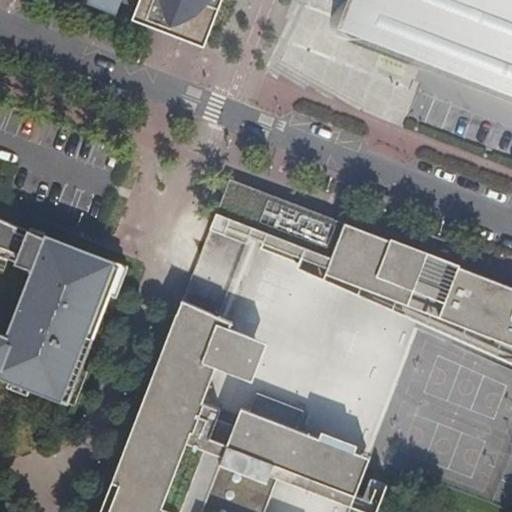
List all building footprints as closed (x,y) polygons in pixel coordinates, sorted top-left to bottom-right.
[(122,0),(88,0),(88,1),(117,12),(122,0)] [(140,0),(136,12),(186,32),(183,37),(206,46),(220,9),(214,7),(216,0),(140,0)] [(220,9),(223,0),(216,0),(214,7),(220,9)] [(511,0),(351,0),(342,24),(511,90),(511,0)] [(134,18),(183,37),(186,32),(136,12),(134,18)] [(211,227),(217,229),(236,184),(229,182),(211,227)] [(511,290),(236,184),(217,229),(261,246),(259,252),(469,332),(511,347),(511,290)] [(1,337),(0,336),(0,378),(68,404),(90,346),(117,276),(120,268),(91,257),(89,263),(0,223),(0,261),(27,273),(29,279),(7,336),(1,337)] [(296,432),(303,414),(256,396),(247,422),(238,419),(234,429),(217,422),(220,411),(202,405),(216,370),(251,384),(265,345),(230,332),(232,326),(185,306),(182,304),(178,312),(177,315),(102,511),(265,511),(278,481),(351,509),(369,460),(296,432)]
